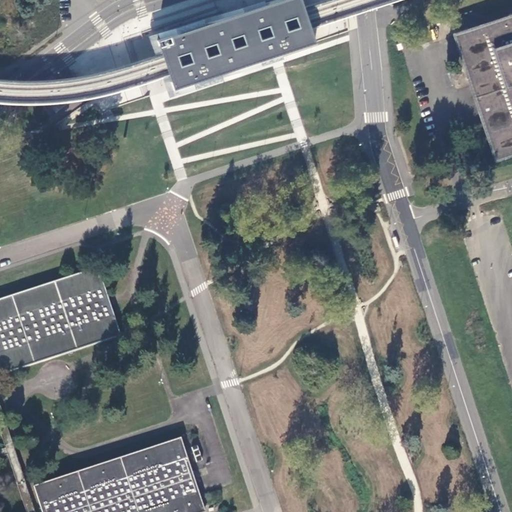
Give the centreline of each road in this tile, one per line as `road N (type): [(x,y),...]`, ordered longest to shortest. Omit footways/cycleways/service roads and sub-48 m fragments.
road 1 (tertiary): [(376,118),(500,511)]
road 2 (unclassified): [(275,511),(176,202)]
road 3 (unclassified): [(0,257),(176,202)]
road 4 (secondary): [(36,72),(128,15),(172,0)]
